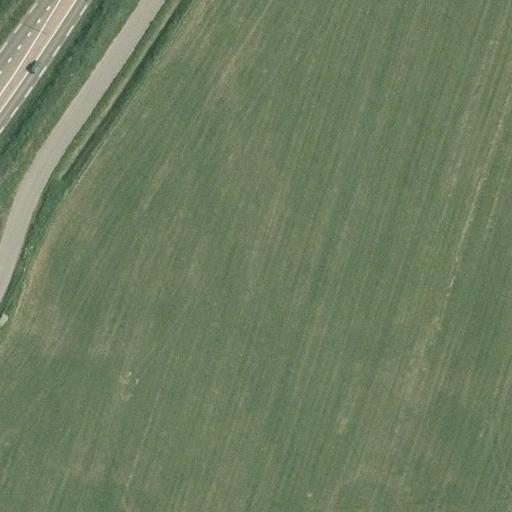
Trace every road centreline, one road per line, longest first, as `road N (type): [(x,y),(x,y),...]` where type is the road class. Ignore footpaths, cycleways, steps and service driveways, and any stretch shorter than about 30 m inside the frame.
road 1 (unclassified): [(0,284),(36,177),(151,0)]
road 2 (primary): [(0,123),(81,0)]
